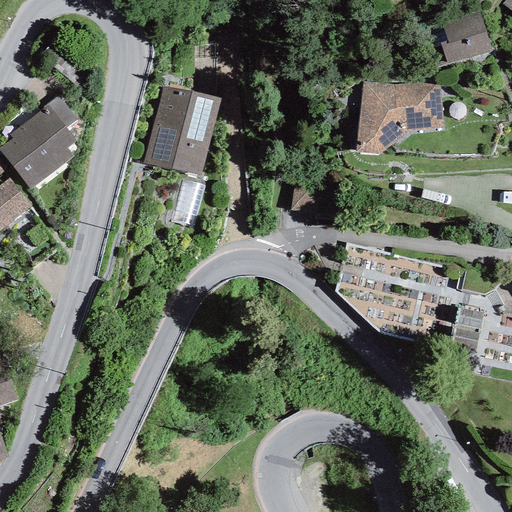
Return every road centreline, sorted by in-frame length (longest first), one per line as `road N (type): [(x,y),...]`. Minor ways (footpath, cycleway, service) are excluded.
road 1 (tertiary): [(92,0),(120,24),(126,69),(85,255),(31,426),(0,483)]
road 2 (tertiary): [(257,261),(297,278),(395,374),(490,511)]
road 3 (tertiary): [(81,511),(187,296),(216,268),(257,261)]
road 4 (residential): [(257,261),(293,241),(333,235),(511,258)]
road 5 (tertiary): [(392,511),(370,448),(330,428),(296,434),(275,453),(270,480),(281,511)]
